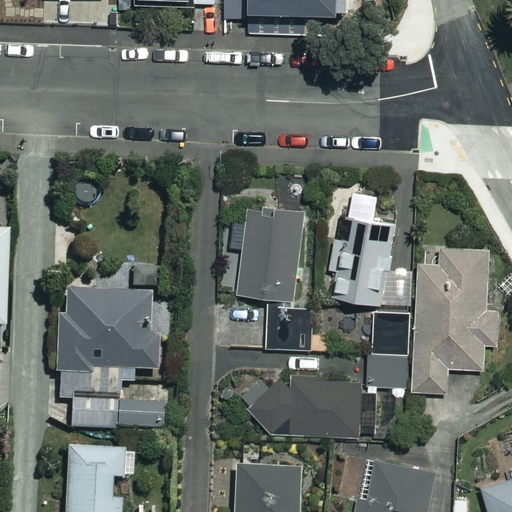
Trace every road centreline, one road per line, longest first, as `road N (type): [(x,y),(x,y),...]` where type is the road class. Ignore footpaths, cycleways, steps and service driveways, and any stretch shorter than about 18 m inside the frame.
road 1 (residential): [(192,511),(207,95)]
road 2 (residential): [(477,111),(207,95)]
road 3 (residential): [(207,95),(0,86)]
